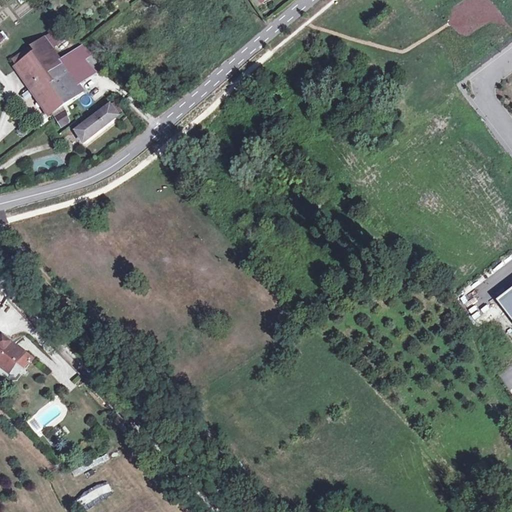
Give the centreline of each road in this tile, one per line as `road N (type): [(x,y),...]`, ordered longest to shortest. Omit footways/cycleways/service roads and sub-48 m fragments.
road 1 (residential): [(0,203),(110,167),(309,0)]
road 2 (track): [(217,511),(0,276)]
road 3 (track): [(0,230),(140,380)]
